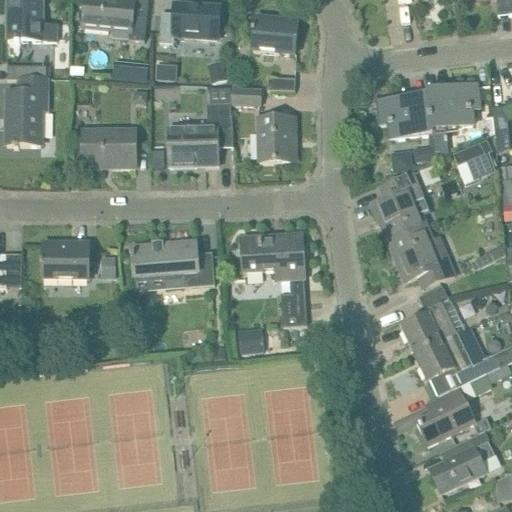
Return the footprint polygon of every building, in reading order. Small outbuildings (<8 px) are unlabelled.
[(42,28),(42,0),(8,0),(8,44),(15,44),(15,46),(19,46),(19,44),(47,44),(47,28),(42,28)] [(98,0),(86,0),(84,19),(83,33),(132,37),(135,0),(105,0),(105,1),(98,0)] [(511,18),(508,0),(457,0),(458,1),(466,0),(495,0),(498,19),(511,18)] [(161,16),(160,36),(159,48),(174,49),(174,41),(217,43),(220,10),(175,7),(174,17),(161,16)] [(253,33),(252,37),(251,54),(295,58),(298,25),(282,23),(281,27),(274,26),(274,25),(256,24),(255,33),(253,33)] [(222,64),(208,68),(213,86),(228,82),(222,64)] [(134,66),(133,82),(147,83),(149,67),(134,66)] [(154,82),(175,83),(175,67),(154,67),(154,82)] [(8,84),(21,83),(46,83),(47,70),(7,69),(8,84)] [(268,94),(275,94),(295,95),(296,82),(268,81),(268,94)] [(46,83),(21,83),(21,95),(7,96),(7,149),(14,149),(14,151),(19,151),(19,149),(41,149),(41,114),(46,114),(46,83)] [(427,100),(432,134),(473,129),(471,114),(480,113),(477,91),(479,90),(479,89),(428,96),(427,90),(426,90),(427,100)] [(154,90),(153,104),(165,104),(165,90),(154,90)] [(230,93),(210,93),(210,110),(230,109),(230,93)] [(234,108),(262,109),(263,95),(234,94),(234,108)] [(137,95),(136,107),(148,108),(148,95),(137,95)] [(432,134),(427,100),(372,107),(372,108),(378,108),(381,129),(389,128),(391,143),(432,138),(432,134)] [(493,111),(495,131),(495,133),(508,132),(507,123),(511,120),(511,106),(507,109),(506,109),(493,111)] [(218,169),(218,154),(235,153),(234,121),(231,121),(230,109),(210,110),(206,110),(207,132),(169,133),(169,170),(197,170),(197,168),(217,167),(217,169),(218,169)] [(258,123),(260,167),(292,166),(291,143),(295,143),(294,122),(258,123)] [(136,172),(135,152),(135,134),(83,134),(84,172),(85,172),(85,168),(113,168),(113,172),(136,172)] [(494,140),(474,146),(476,154),(496,148),(494,140)] [(391,155),(393,172),(410,170),(409,153),(391,155)] [(511,169),(500,171),(501,183),(511,181),(511,169)] [(470,170),(458,175),(463,188),(475,183),(470,170)] [(395,245),(428,232),(412,194),(418,191),(413,177),(390,187),(394,198),(372,208),(382,231),(388,228),(395,245)] [(511,207),(502,209),(504,224),(511,222),(511,207)] [(428,232),(395,245),(401,261),(395,263),(405,286),(427,277),(432,288),(454,279),(449,268),(444,271),(428,232)] [(284,331),(288,331),(308,330),(302,239),(301,239),(301,243),(262,245),(262,241),(242,243),(244,277),(277,274),(277,284),(292,283),(293,297),(282,298),(284,331)] [(215,289),(214,276),(212,256),(197,257),(196,245),(163,248),(163,247),(162,247),(162,252),(154,252),(154,248),(153,248),(153,249),(132,251),(133,259),(131,259),(131,263),(132,283),(188,278),(189,291),(215,289)] [(43,246),(43,266),(43,283),(89,283),(89,247),(43,246)] [(102,261),(102,282),(115,282),(115,261),(102,261)] [(415,358),(464,334),(442,289),(419,301),(427,318),(402,331),(415,358)] [(14,301),(0,301),(0,317),(15,317),(14,301)] [(494,348),(506,343),(500,328),(488,332),(494,348)] [(15,332),(0,332),(0,345),(15,345),(15,332)] [(464,334),(415,358),(428,384),(436,380),(444,397),(438,399),(438,400),(461,389),(462,390),(463,391),(486,380),(464,334)] [(262,343),(240,345),(242,357),(263,354),(262,343)] [(207,354),(208,364),(225,363),(224,352),(207,354)] [(490,378),(510,369),(511,367),(511,354),(485,367),(490,378)] [(511,377),(511,373),(510,369),(490,378),(494,386),(511,377)] [(491,391),(486,380),(463,391),(468,401),(491,391)] [(428,449),(446,441),(475,426),(458,392),(425,408),(426,410),(436,405),(441,414),(417,426),(428,449)] [(469,444),(468,443),(448,453),(453,464),(430,474),(441,498),(485,477),(484,476),(496,471),(481,439),(469,444)] [(511,480),(500,486),(501,504),(511,503),(511,480)]
